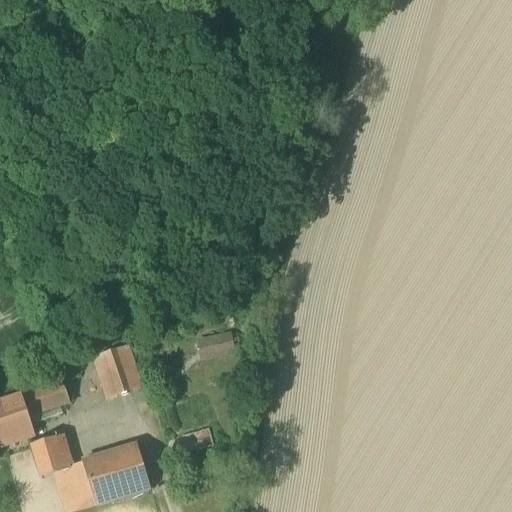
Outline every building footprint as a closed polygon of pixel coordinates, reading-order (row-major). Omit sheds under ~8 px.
[(199,342),(201,356),(234,351),(231,337),(199,342)] [(130,350),(119,354),(131,393),(142,389),(130,350)] [(101,359),(111,399),(131,393),(119,354),(101,359)] [(111,399),(101,359),(93,361),(104,401),(111,399)] [(62,385),(40,392),(43,415),(61,409),(69,406),(62,385)] [(28,420),(43,415),(40,392),(21,399),(21,398),(0,405),(0,450),(34,439),(30,427),(28,420)] [(28,420),(30,427),(63,417),(61,409),(43,415),(28,420)] [(30,448),(40,481),(55,476),(68,473),(67,469),(58,440),(30,448)] [(137,449),(82,465),(95,508),(95,509),(151,493),(137,449)] [(65,511),(82,511),(95,508),(82,465),(67,469),(68,473),(55,476),(62,500),(65,511)]
